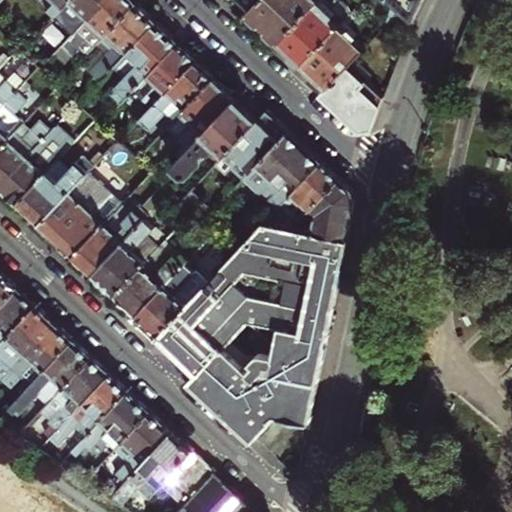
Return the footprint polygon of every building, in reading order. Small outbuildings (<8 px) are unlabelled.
[(57,0),(54,4),(50,9),(57,16),(58,15),(72,0),(57,0)] [(90,18),(76,32),(56,52),(67,63),(78,51),(85,58),(103,39),(138,3),(134,0),(104,0),(104,1),(107,4),(92,20),(90,18)] [(72,0),(58,15),(76,32),(90,18),(92,20),(107,4),(104,1),(104,0),(72,0)] [(241,0),(251,8),(259,0),(241,0)] [(268,24),(282,37),(318,0),(259,0),(251,8),(268,24)] [(296,50),(306,61),(342,23),(345,20),(343,14),(338,8),(333,8),(330,6),(324,0),(318,0),(282,37),(296,50)] [(393,0),(415,20),(424,0),(393,0)] [(118,65),(158,23),(148,13),(138,3),(103,39),(114,50),(91,73),(96,77),(94,79),(93,82),(93,83),(93,84),(93,85),(93,86),(94,87),(96,88),(118,65)] [(393,13),(387,26),(409,34),(414,22),(393,13)] [(135,90),(180,43),(169,33),(158,23),(118,65),(129,76),(121,84),(111,95),(121,104),(135,90)] [(320,74),(331,84),(353,61),(366,47),(342,23),(306,61),(320,74)] [(0,67),(20,47),(15,42),(0,57),(0,67)] [(180,43),(135,90),(154,108),(162,100),(199,62),(189,52),(180,43)] [(340,111),(369,78),(371,76),(353,61),(331,84),(322,93),(331,102),(340,111)] [(207,69),(199,62),(162,100),(154,108),(141,122),(151,131),(169,113),(177,121),(217,79),(207,69)] [(0,108),(18,89),(27,80),(17,70),(8,79),(0,72),(0,108)] [(369,78),(340,111),(358,128),(367,127),(375,126),(386,93),(369,78)] [(182,157),(238,99),(227,88),(217,79),(177,121),(170,128),(186,145),(177,153),(182,157)] [(0,148),(25,122),(13,111),(27,97),(18,89),(0,108),(0,148)] [(182,157),(175,165),(186,175),(192,173),(205,159),(206,155),(212,150),(213,150),(220,144),(228,152),(259,119),(249,109),(238,99),(182,157)] [(235,166),(246,177),(291,130),(278,118),(268,109),(259,119),(228,152),(219,161),(229,171),(235,166)] [(0,181),(13,169),(17,172),(32,157),(29,155),(54,128),(41,117),(32,126),(27,121),(25,122),(0,148),(0,181)] [(59,159),(77,139),(59,123),(54,128),(29,155),(32,157),(17,172),(13,169),(0,181),(0,184),(8,192),(18,202),(59,159)] [(279,208),(324,161),(307,145),(291,130),(246,177),(245,178),(257,190),(259,189),(265,182),(274,191),(268,198),(279,208)] [(28,210),(40,222),(88,170),(94,164),(84,155),(70,169),(59,159),(18,202),(28,210)] [(312,209),(342,178),(333,169),(324,161),(279,208),(267,221),(294,227),(307,213),(312,209)] [(88,170),(40,222),(58,239),(74,254),(122,202),(88,170)] [(342,178),(312,209),(319,210),(316,231),(349,239),(356,203),(354,189),(342,178)] [(265,182),(259,189),(268,198),(274,191),(265,182)] [(105,284),(115,293),(159,246),(147,234),(154,226),(150,222),(156,216),(151,211),(171,190),(164,183),(140,207),(147,215),(93,272),(105,284)] [(213,211),(191,191),(182,200),(193,211),(204,221),(213,211)] [(83,262),(93,272),(147,215),(140,207),(139,208),(128,197),(122,202),(74,254),(83,262)] [(307,213),(294,227),(304,229),(307,213)] [(194,381),(254,438),(277,414),(311,421),(349,239),(316,231),(304,229),(294,227),(267,221),(237,252),(159,334),(174,348),(201,373),(197,377),(194,381)] [(166,239),(154,226),(147,234),(159,246),(165,240),(166,239)] [(147,323),(159,334),(237,252),(215,232),(188,260),(137,313),(147,323)] [(137,313),(188,260),(165,240),(159,246),(115,293),(127,304),(137,313)] [(1,269),(0,269),(0,306),(19,286),(10,277),(1,269)] [(0,345),(38,304),(28,294),(19,286),(0,306),(0,345)] [(38,304),(0,345),(0,353),(3,356),(0,359),(0,382),(4,378),(29,351),(27,350),(41,335),(43,336),(57,321),(48,313),(38,304)] [(65,329),(57,321),(43,336),(41,335),(27,350),(29,351),(4,378),(15,389),(25,377),(31,383),(74,337),(65,329)] [(46,404),(54,395),(93,355),(83,345),(74,337),(31,383),(10,406),(18,414),(37,395),(46,404)] [(174,348),(170,351),(183,363),(197,377),(201,373),(174,348)] [(93,355),(54,395),(65,405),(63,409),(60,407),(49,420),(42,428),(50,436),(111,372),(102,364),(93,355)] [(120,381),(111,372),(50,436),(46,439),(51,443),(53,443),(55,440),(58,443),(59,443),(81,420),(91,430),(129,389),(120,381)] [(129,389),(91,430),(78,444),(83,448),(87,444),(91,448),(104,435),(117,447),(151,410),(140,399),(129,389)] [(46,404),(39,411),(49,420),(60,407),(63,409),(65,405),(54,395),(46,404)] [(162,420),(151,410),(117,447),(116,448),(126,459),(117,469),(123,474),(117,481),(118,484),(120,488),(174,431),(162,420)] [(150,498),(162,486),(182,505),(216,471),(196,451),(174,431),(120,488),(112,497),(121,503),(124,503),(138,487),(150,498)] [(257,511),(259,511),(239,492),(216,471),(182,505),(175,511),(257,511)]
